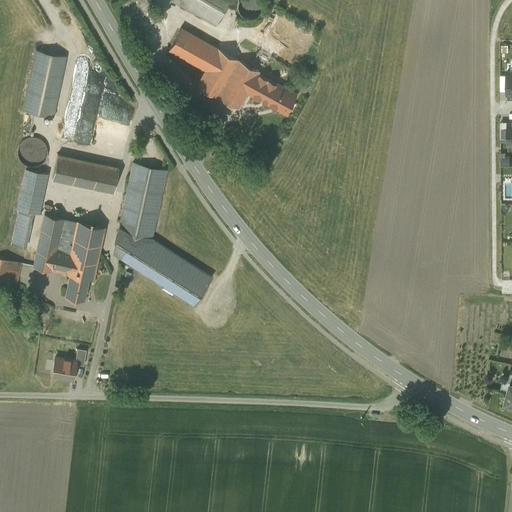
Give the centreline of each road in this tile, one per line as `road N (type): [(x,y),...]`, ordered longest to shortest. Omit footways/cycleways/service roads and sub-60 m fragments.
road 1 (tertiary): [(94,0),(230,218),(288,284),(411,381)]
road 2 (unclassified): [(411,381),(391,403),(369,407),(0,395)]
